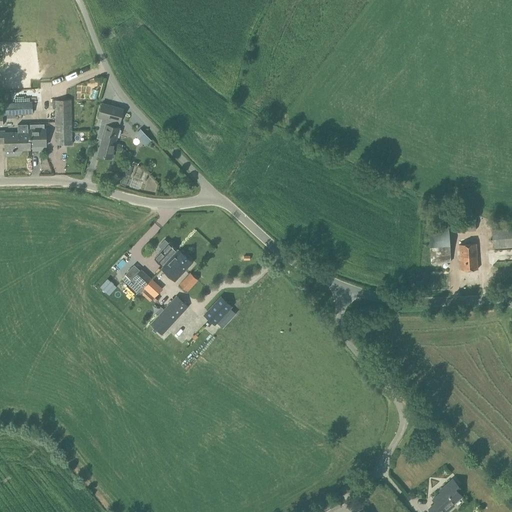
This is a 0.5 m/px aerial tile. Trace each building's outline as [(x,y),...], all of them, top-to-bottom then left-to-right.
[(32,115),(32,103),(1,105),(0,93),(0,125),(3,126),(2,116),(32,115)] [(35,102),(34,94),(11,95),(11,103),(35,102)] [(55,145),(73,145),(71,100),(55,101),(55,145)] [(123,109),(102,104),(98,117),(102,119),(97,138),(102,140),(98,155),(111,159),(117,137),(119,137),(121,131),(119,130),(119,128),(116,127),(117,122),(119,123),(123,109)] [(29,128),(29,131),(0,131),(0,143),(5,143),(6,150),(30,150),(30,148),(47,147),(46,128),(29,128)] [(429,211),(430,222),(454,221),(453,210),(429,211)] [(458,232),(476,231),(475,220),(457,221),(458,232)] [(511,227),(504,228),(504,222),(491,223),(492,229),(491,229),(493,249),(511,247),(511,227)] [(449,225),(428,226),(431,264),(451,262),(449,225)] [(163,267),(178,250),(171,244),(170,245),(164,239),(158,246),(160,248),(158,251),(160,252),(154,259),(163,267)] [(476,244),(459,245),(461,270),(478,269),(476,244)] [(175,281),(191,263),(178,250),(163,267),(161,269),(175,281)] [(136,278),(145,286),(152,278),(143,270),(136,278)] [(179,285),(187,292),(198,281),(190,273),(179,285)] [(500,273),(501,283),(510,283),(510,273),(500,273)] [(124,294),(129,286),(123,283),(118,291),(124,294)] [(143,294),(155,307),(163,300),(151,287),(143,294)] [(189,307),(176,295),(149,324),(163,336),(189,307)] [(215,326),(232,307),(221,296),(203,315),(215,326)] [(431,511),(446,511),(454,505),(453,504),(461,496),(456,490),(459,487),(452,479),(439,490),(441,492),(432,499),(435,503),(429,509),(431,511)] [(322,511),(336,511),(342,509),(335,497),(319,507),(322,511)]
